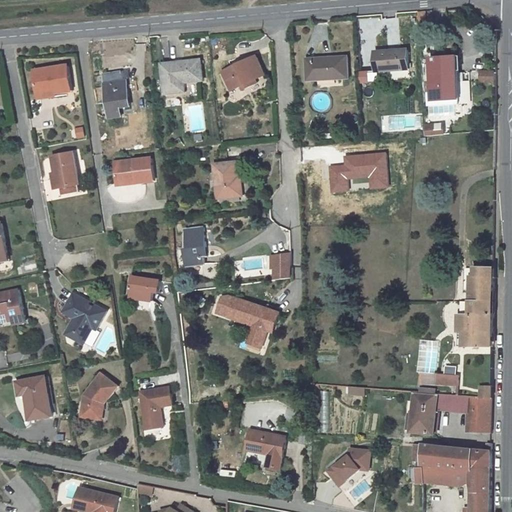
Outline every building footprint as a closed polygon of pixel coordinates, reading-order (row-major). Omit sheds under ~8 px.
[(377,72),(411,69),(409,49),(376,52),(377,72)] [(266,75),(257,56),(245,62),(246,64),(243,65),(242,63),(224,72),(233,91),(243,86),(245,85),(245,83),(247,82),(250,87),(259,83),(257,79),(266,75)] [(351,79),(349,57),(330,58),(330,59),(327,60),(327,58),(307,59),(308,81),(351,79)] [(461,100),(459,57),(436,58),(437,81),(433,82),(428,82),(429,102),(461,100)] [(204,80),(202,60),(163,64),(166,94),(186,92),(185,82),(204,80)] [(70,66),(35,71),(38,92),(49,90),(50,97),(57,96),(57,94),(74,91),(70,66)] [(497,82),(497,71),(484,71),(484,82),(497,82)] [(132,106),(128,81),(124,81),(123,72),(104,74),(111,118),(123,116),(122,108),(132,106)] [(49,90),(38,92),(40,99),(50,97),(49,90)] [(445,127),(426,128),(427,136),(445,134),(445,127)] [(75,152),(54,157),(57,174),(59,173),(62,188),(81,184),(75,152)] [(346,157),(347,166),(331,167),(333,192),(349,191),(348,178),(370,177),(371,187),(388,186),(386,155),(346,157)] [(156,181),(154,159),(116,163),(118,183),(138,181),(138,183),(156,181)] [(238,162),(216,165),(219,198),(244,196),(243,183),(240,183),(239,177),(238,162)] [(57,174),(54,174),(57,189),(62,188),(59,173),(57,174)] [(81,184),(62,188),(64,196),(83,192),(81,184)] [(4,223),(0,224),(0,258),(9,256),(4,223)] [(207,247),(205,228),(187,230),(189,249),(186,249),(188,267),(205,265),(204,257),(208,257),(208,250),(203,251),(203,247),(207,247)] [(291,277),(289,254),(272,255),(273,279),(291,277)] [(464,347),(494,347),(495,268),(476,268),(476,277),(472,277),(472,293),(472,315),(460,315),(459,331),(464,331),(464,347)] [(476,277),(476,268),(466,268),(466,293),(472,293),(472,277),(476,277)] [(163,281),(133,277),(130,298),(153,301),(155,292),(161,293),(163,281)] [(0,323),(5,322),(4,320),(14,318),(14,321),(15,325),(26,322),(20,290),(0,293),(0,323)] [(98,329),(108,312),(75,294),(65,312),(77,318),(68,334),(86,344),(94,327),(98,329)] [(229,317),(235,298),(228,296),(222,296),(216,312),(229,317)] [(276,328),(281,313),(235,298),(229,317),(256,326),(250,343),(263,348),(269,331),(271,326),(276,328)] [(461,376),(422,373),(421,383),(461,386),(461,376)] [(108,401),(119,387),(102,374),(86,395),(83,417),(102,419),(104,403),(106,400),(108,401)] [(47,377),(18,382),(21,396),(27,395),(32,420),(54,416),(47,377)] [(351,386),(350,394),(366,395),(367,388),(351,386)] [(171,387),(142,392),(148,430),(165,427),(162,407),(174,405),(171,387)] [(493,387),(482,387),(482,397),(493,398),(493,387)] [(420,392),(415,392),(411,432),(435,434),(438,405),(439,394),(438,394),(437,395),(421,393),(420,392)] [(448,405),(449,394),(441,394),(439,394),(438,405),(448,405)] [(493,432),(493,398),(482,397),(471,397),(464,396),(449,394),(448,405),(469,407),(468,432),(493,432)] [(282,470),(288,437),(252,430),(248,450),(271,454),(268,467),(282,470)] [(424,445),(416,445),(416,460),(418,460),(418,465),(425,465),(428,466),(492,472),(492,452),(476,450),(424,445)] [(352,449),(352,456),(332,473),(343,486),(363,470),(372,471),(373,451),(352,449)] [(491,511),(492,472),(428,466),(428,483),(462,486),(472,483),(474,493),(474,508),(466,508),(465,511),(491,511)] [(154,487),(139,484),(138,485),(139,492),(152,494),(154,487)] [(116,511),(120,498),(81,488),(77,503),(96,507),(94,511),(116,511)] [(94,511),(96,507),(77,503),(76,509),(89,511),(94,511)]
